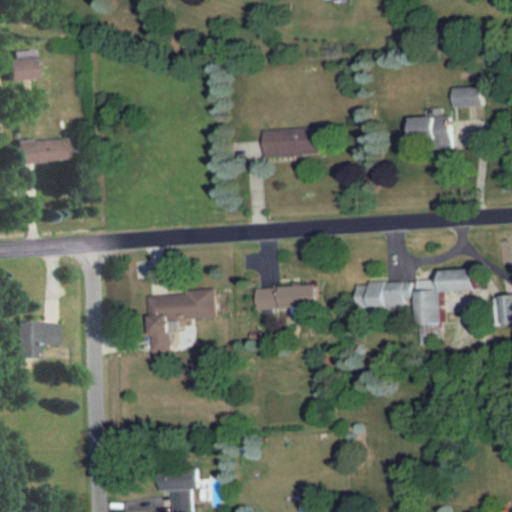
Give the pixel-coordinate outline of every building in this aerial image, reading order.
[(8,54),(10,76),(37,74),(35,51),(8,54)] [(456,83),(457,103),(484,102),(483,82),(456,83)] [(413,117),(414,141),(452,139),(451,115),(413,117)] [(266,129),(267,157),(322,155),(321,126),(266,129)] [(66,133),(15,143),(19,167),(70,158),(66,133)] [(446,291),(482,290),(481,268),(419,270),(421,324),(447,323),(446,291)] [(360,310),(415,306),(414,280),(402,281),(401,271),(386,272),(387,281),(358,284),(360,310)] [(259,288),(260,310),(321,308),(320,286),(259,288)] [(153,351),(174,350),(172,320),(218,317),(216,288),(149,292),(153,351)] [(59,345),(59,321),(15,321),(15,357),(38,357),(38,345),(59,345)] [(195,511),(194,488),(203,488),(202,470),(164,472),(165,490),(174,490),(174,511),(195,511)]
